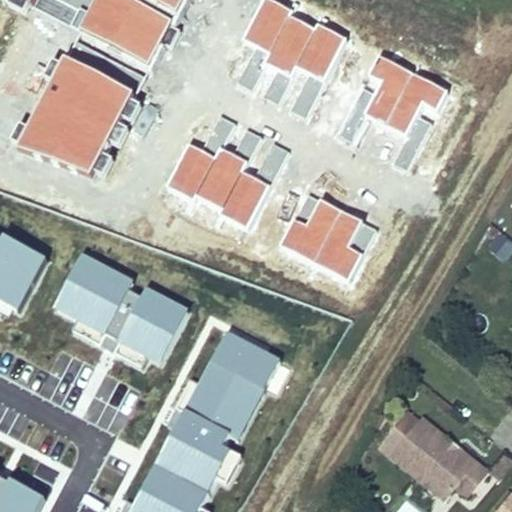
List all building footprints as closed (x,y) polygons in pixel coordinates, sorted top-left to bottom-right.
[(15,0),(81,34),(22,156),(92,182),(189,0),(15,0)] [(506,263),(511,253),(511,243),(499,236),(489,253),(506,263)] [(0,304),(10,310),(23,317),(50,265),(9,244),(7,247),(0,243),(0,304)] [(59,312),(71,319),(109,339),(103,350),(107,352),(117,357),(123,346),(151,361),(164,368),(191,317),(150,295),(146,303),(132,296),(137,288),(86,261),(59,312)] [(0,304),(0,317),(5,320),(10,310),(0,304)] [(109,339),(71,319),(66,330),(103,350),(109,339)] [(265,352),(232,338),(205,388),(190,416),(178,409),(170,424),(182,431),(141,509),(128,502),(122,511),(205,511),(220,484),(234,459),(232,459),(226,455),(233,441),(241,446),(283,365),(265,352)] [(146,372),(151,361),(123,346),(117,357),(146,372)] [(190,416),(205,388),(193,381),(178,409),(190,416)] [(449,443),(425,423),(395,459),(450,503),(459,490),(472,501),(493,476),(478,465),(473,471),(445,449),(449,443)] [(449,443),(445,449),(473,471),(478,465),(462,453),(464,450),(451,441),(449,443)] [(511,457),(509,455),(493,476),(503,484),(511,473),(511,457)] [(233,456),(232,459),(234,459),(220,484),(230,489),(244,462),(233,456)] [(0,511),(43,511),(47,505),(16,488),(14,492),(2,485),(4,482),(0,479),(0,511)] [(14,492),(16,488),(4,482),(2,485),(14,492)] [(511,511),(511,501),(503,511),(511,511)]
